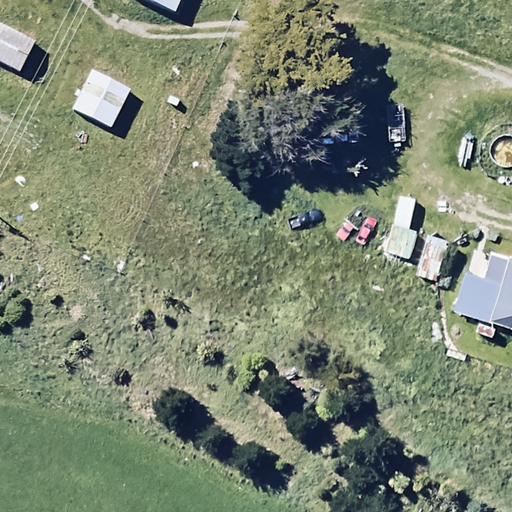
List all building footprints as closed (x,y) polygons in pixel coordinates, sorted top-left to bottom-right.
[(106,0),(102,10),(152,31),(164,0),(106,0)] [(0,82),(12,60),(0,53),(0,82)] [(68,90),(48,128),(88,148),(107,110),(68,90)] [(398,252),(371,244),(362,273),(389,281),(398,252)] [(417,298),(428,262),(407,255),(394,298),(410,302),(412,296),(417,298)] [(453,313),(446,334),(511,356),(511,285),(468,270),(458,299),(476,305),(471,319),(453,313)]
